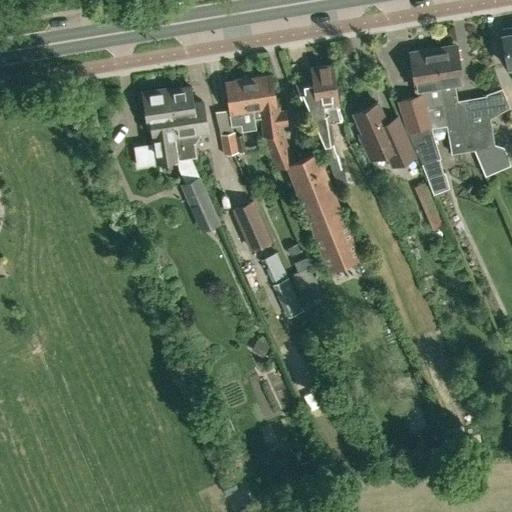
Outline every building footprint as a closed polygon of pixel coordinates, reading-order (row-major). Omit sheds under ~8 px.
[(511,26),(502,28),(503,34),(502,34),(507,65),(511,73),(511,26)] [(490,122),(461,127),(454,82),(462,81),(456,44),(435,48),(440,84),(443,100),(448,124),(447,124),(451,152),(474,148),(484,173),(508,163),(504,148),(501,143),(493,144),(490,122)] [(439,161),(429,127),(447,124),(448,124),(443,100),(440,84),(435,48),(410,52),(417,96),(398,101),(407,130),(408,133),(422,166),(439,161)] [(312,80),(296,83),(304,101),(321,142),(320,143),(332,171),(341,168),(332,141),(329,121),(339,120),(336,100),(338,100),(335,78),(333,64),(329,64),(310,67),(312,80)] [(285,123),(283,108),(278,109),(277,105),(272,72),(249,76),(254,108),(255,116),(260,116),(263,137),(275,168),(286,163),(294,160),(283,134),(282,123),(285,123)] [(254,108),(249,76),(224,79),(229,112),(230,112),(231,124),(242,122),(242,127),(255,126),(253,109),(254,108)] [(190,84),(167,87),(177,158),(193,156),(191,141),(197,132),(206,131),(202,99),(193,101),(190,84)] [(177,158),(167,87),(143,91),(148,126),(151,125),(154,143),(159,161),(177,158)] [(415,156),(408,140),(397,116),(386,121),(377,101),(353,112),(362,132),(358,133),(369,158),(385,151),(391,166),(415,156)] [(233,130),(219,133),(224,153),(237,150),(233,130)] [(294,160),(286,163),(328,268),(360,255),(327,173),(318,151),(294,160)] [(431,227),(440,223),(423,181),(414,185),(431,227)] [(192,201),(203,227),(218,221),(207,195),(192,201)] [(271,240),(253,198),(231,208),(249,249),(271,240)] [(276,250),(263,255),(270,278),(284,274),(276,250)] [(284,275),(271,282),(287,314),(301,308),(284,275)] [(259,393),(265,415),(282,411),(279,399),(284,397),(279,376),(266,379),(269,390),(259,393)] [(232,476),(228,478),(220,482),(226,494),(238,489),(232,476)]
